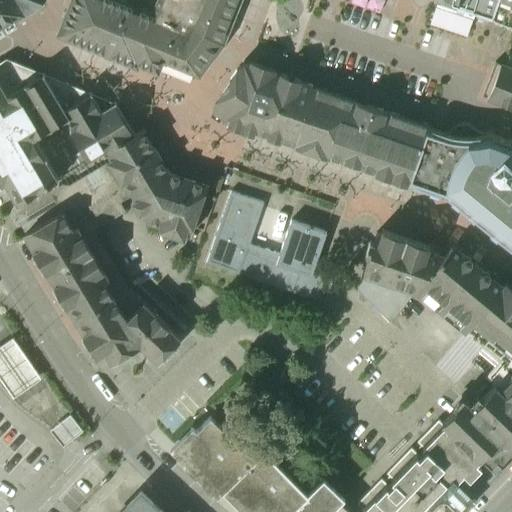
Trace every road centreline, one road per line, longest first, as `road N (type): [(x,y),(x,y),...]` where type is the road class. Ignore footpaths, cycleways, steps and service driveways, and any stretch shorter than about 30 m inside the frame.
road 1 (residential): [(0,251),(138,456),(200,511)]
road 2 (residential): [(313,30),(458,83),(469,103),(511,123)]
